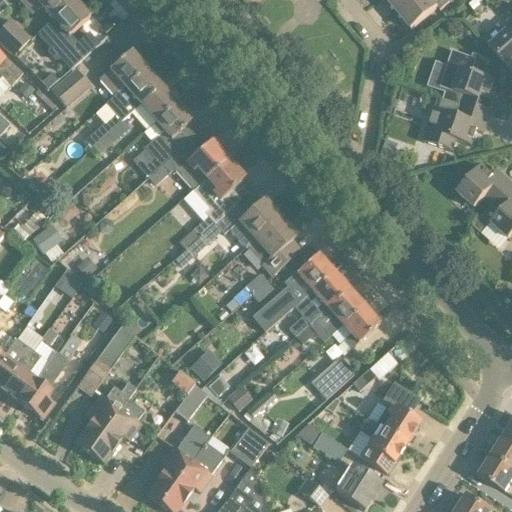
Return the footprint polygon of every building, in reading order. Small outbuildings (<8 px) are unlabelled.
[(43,31),(44,31),(73,4),(70,0),(25,0),(21,4),(32,17),(40,10),(52,22),(43,31)] [(413,0),(383,0),(396,15),(413,0)] [(413,0),(396,15),(411,32),(437,10),(439,13),(449,4),(445,0),(413,0)] [(44,31),(60,50),(70,41),(69,39),(89,21),(73,4),(44,31)] [(0,47),(13,60),(29,42),(9,23),(0,32),(0,47)] [(511,29),(506,35),(499,27),(483,41),(490,49),(489,50),(511,75),(511,29)] [(87,37),(65,56),(60,60),(70,72),(98,49),(87,37)] [(101,82),(116,99),(147,72),(132,55),(101,82)] [(442,102),(443,102),(462,109),(489,118),(496,100),(489,97),(494,83),(472,75),(476,63),(470,62),(452,55),(446,70),(439,90),(445,92),(442,102)] [(0,81),(2,79),(12,88),(23,77),(0,56),(0,81)] [(141,107),(142,107),(162,89),(147,72),(116,99),(108,106),(116,116),(85,144),(91,151),(123,123),(141,107)] [(66,113),(89,93),(75,76),(51,97),(66,113)] [(142,107),(157,124),(177,106),(162,89),(142,107)] [(452,154),(456,144),(471,149),(476,135),(483,137),(489,118),(462,109),(443,102),(440,113),(434,111),(423,144),(452,154)] [(169,145),(193,124),(177,106),(157,124),(165,133),(146,149),(147,151),(134,162),(150,180),(178,155),(169,145)] [(0,138),(9,129),(0,120),(0,138)] [(123,123),(91,151),(97,158),(100,155),(101,156),(130,130),(123,123)] [(175,172),(194,194),(229,163),(211,144),(188,166),(178,155),(150,180),(157,187),(170,176),(175,172)] [(221,202),(245,181),(229,163),(194,194),(204,204),(215,195),(221,202)] [(472,228),(473,229),(511,187),(497,174),(492,179),(480,169),(457,195),(474,211),(483,201),(491,208),(472,228)] [(511,187),(473,229),(482,237),(492,227),(509,242),(511,238),(511,187)] [(247,250),(255,243),(279,221),(263,203),(238,224),(228,233),(245,252),(247,250)] [(247,250),(263,268),(261,270),(271,281),(273,279),(296,258),(287,248),(296,240),(279,221),(255,243),(247,250)] [(191,235),(198,242),(212,229),(206,222),(191,235)] [(51,258),(65,239),(48,227),(34,246),(51,258)] [(212,229),(198,242),(185,253),(173,264),(179,272),(219,236),(212,229)] [(302,304),(334,276),(318,258),(296,277),(297,278),(286,287),(293,294),(302,304)] [(69,272),(57,287),(71,298),(83,283),(69,272)] [(290,332),(297,341),(349,293),(334,276),(302,304),(298,308),(306,317),(290,332)] [(245,291),(252,298),(266,286),(259,278),(245,291)] [(252,298),(254,300),(247,306),(252,312),(273,293),(266,286),(252,298)] [(342,329),(343,329),(364,310),(349,293),(297,341),(302,347),(315,336),(316,337),(321,332),(329,341),(342,329)] [(298,308),(302,304),(293,294),(264,320),(272,330),(298,308)] [(0,302),(0,309),(6,314),(13,304),(4,298),(0,302)] [(364,310),(343,329),(350,338),(343,344),(351,353),(380,327),(364,310)] [(122,329),(114,341),(78,391),(92,400),(135,339),(122,329)] [(41,341),(50,348),(57,339),(48,332),(41,341)] [(4,395),(23,409),(72,338),(58,357),(56,356),(49,366),(32,354),(4,395)] [(81,345),(72,338),(23,409),(43,423),(55,406),(47,401),(52,395),(48,392),(81,345)] [(4,361),(1,359),(0,359),(0,392),(4,395),(32,354),(17,343),(4,361)] [(222,369),(210,353),(193,367),(205,383),(222,369)] [(389,356),(369,371),(378,383),(398,367),(389,356)] [(311,385),(326,402),(353,378),(338,361),(311,385)] [(352,387),(359,395),(375,380),(368,373),(352,387)] [(178,375),(170,385),(186,396),(193,386),(178,375)] [(420,426),(410,419),(420,403),(393,386),(380,408),(389,414),(387,418),(390,420),(383,432),(407,447),(420,426)] [(76,448),(90,458),(136,393),(128,387),(121,397),(114,392),(106,402),(102,399),(90,416),(95,421),(76,448)] [(207,399),(195,389),(175,416),(188,426),(207,399)] [(242,390),(230,401),(240,412),(252,401),(242,390)] [(90,458),(102,467),(105,468),(124,441),(130,445),(142,428),(138,425),(145,415),(135,408),(142,398),(136,393),(90,458)] [(250,424),(276,400),(271,394),(244,417),(250,424)] [(383,432),(368,422),(360,435),(348,454),(360,461),(386,478),(393,468),(394,468),(406,448),(407,447),(383,432)] [(347,453),(322,436),(308,428),(297,439),(314,449),(313,450),(339,466),(347,453)] [(160,511),(205,450),(211,443),(195,431),(176,455),(172,452),(160,468),(165,473),(145,500),(160,511)] [(248,432),(246,435),(230,456),(250,471),(250,472),(251,471),(269,448),(248,432)] [(511,443),(506,439),(494,459),(511,470),(511,443)] [(224,464),(205,450),(160,511),(162,511),(180,511),(195,493),(201,497),(213,481),(212,480),(224,464)] [(506,495),(511,484),(511,470),(494,459),(481,479),(506,495)] [(351,468),(334,495),(361,511),(365,511),(382,487),(351,468)] [(265,511),(251,471),(250,472),(250,471),(220,511),(265,511)] [(320,511),(321,509),(329,499),(307,482),(298,493),(320,511)] [(460,511),(488,511),(468,499),(460,511)]
